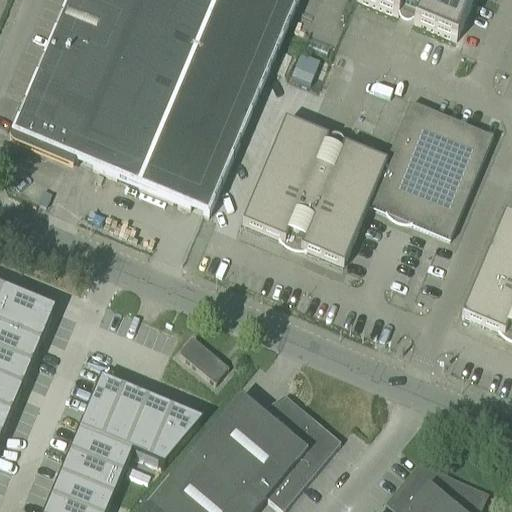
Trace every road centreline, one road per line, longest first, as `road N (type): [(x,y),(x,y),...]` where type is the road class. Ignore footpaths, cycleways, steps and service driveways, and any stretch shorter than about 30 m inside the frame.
road 1 (unclassified): [(413,397),(0,225)]
road 2 (unknown): [(511,360),(210,235)]
road 3 (unclassified): [(413,397),(511,158)]
road 4 (unclassified): [(511,111),(320,34),(335,0)]
road 5 (unclassified): [(336,511),(393,446),(413,397)]
